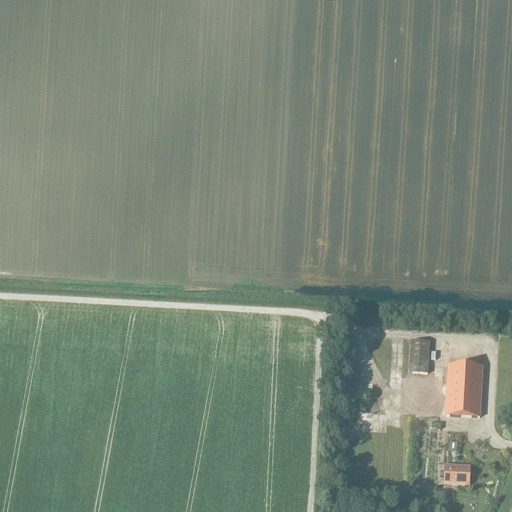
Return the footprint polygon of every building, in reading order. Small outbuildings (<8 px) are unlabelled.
[(427,375),(429,344),(410,343),(409,374),(427,375)] [(486,352),(471,352),(472,359),(464,359),(465,365),(487,364),(486,352)] [(434,392),(402,390),(401,413),(445,415),(445,417),(479,419),(482,369),(448,367),(446,392),(434,392)] [(353,421),(358,428),(366,423),(361,415),(353,421)] [(404,454),(405,427),(393,427),(393,454),(404,454)] [(390,446),(393,441),(387,436),(383,441),(390,446)] [(468,487),(469,469),(445,467),(444,485),(468,487)]
